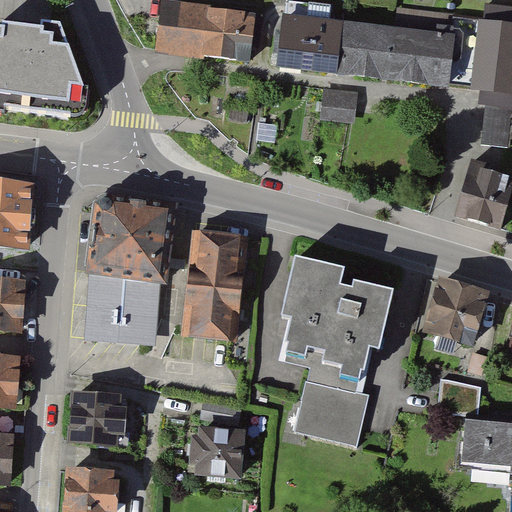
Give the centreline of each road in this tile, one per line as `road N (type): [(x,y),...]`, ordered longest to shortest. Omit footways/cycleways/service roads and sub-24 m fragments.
road 1 (tertiary): [(131,164),(511,275)]
road 2 (residential): [(64,167),(34,511)]
road 3 (tertiary): [(131,164),(133,121),(93,0)]
